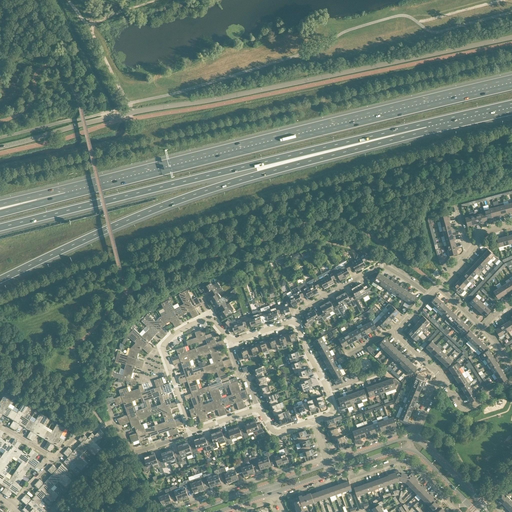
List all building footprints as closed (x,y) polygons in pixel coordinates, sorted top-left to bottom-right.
[(508,201),(503,202),(506,213),(509,212),(510,214),(511,213),(509,203),(508,204),(508,201)] [(498,204),(493,205),(494,207),(494,208),(496,216),(497,217),(500,216),(501,216),(498,204)] [(474,211),(474,212),(477,223),(480,222),(481,224),(482,223),(480,214),(479,210),(474,211)] [(490,259),(494,255),(487,248),(483,252),(490,259)] [(482,253),(480,256),(481,257),(489,265),(493,261),(490,259),(483,252),(482,253)] [(356,259),(356,260),(361,269),(363,268),(363,267),(366,266),(363,261),(366,259),(371,261),(373,257),(361,253),(359,257),(356,259)] [(477,258),(476,259),(485,268),(486,268),(489,265),(481,257),(478,259),(477,258)] [(476,259),(473,263),(474,264),(482,272),(485,268),(476,259)] [(347,262),(350,268),(353,267),(356,271),(358,270),(359,270),(361,269),(356,260),(351,262),(350,261),(347,263),(347,262)] [(345,266),(340,268),(345,278),(348,276),(350,274),(348,270),(350,268),(347,262),(344,263),(345,266)] [(470,265),(469,267),(476,274),(478,275),(482,272),(474,264),(472,266),(470,265)] [(336,267),(331,270),(331,271),(334,277),(335,278),(338,276),(340,280),(343,279),(345,278),(340,268),(338,265),(336,267)] [(468,268),(466,270),(473,277),(476,274),(469,267),(468,268)] [(330,269),(322,273),(322,274),(324,277),(330,287),(332,285),(334,283),(332,279),(335,278),(334,277),(331,271),(331,270),(330,269)] [(463,273),(462,274),(469,281),(472,283),(475,279),(473,277),(466,270),(463,273)] [(373,282),(378,285),(383,275),(379,273),(378,273),(376,271),(370,275),(375,278),(373,282)] [(322,274),(314,278),(319,286),(322,284),(324,289),(327,287),(327,288),(330,287),(324,277),(322,274)] [(382,288),(383,286),(388,278),(390,275),(388,274),(386,277),(383,275),(378,285),(382,288)] [(462,277),(460,279),(466,285),(468,287),(472,283),(469,281),(462,274),(461,275),(462,277)] [(388,278),(383,286),(388,289),(393,281),(395,278),(393,277),(391,280),(388,278)] [(314,278),(307,282),(309,286),(314,295),(316,294),(319,292),(316,287),(319,286),(314,278)] [(456,280),(455,282),(463,289),(466,285),(460,279),(458,281),(456,280)] [(393,281),(388,289),(392,292),(397,284),(399,281),(397,280),(395,283),(393,281)] [(210,290),(212,293),(221,287),(217,282),(212,285),(211,282),(203,287),(202,285),(198,287),(201,292),(204,291),(205,293),(210,290)] [(455,282),(452,285),(453,287),(459,292),(461,294),(463,296),(466,292),(465,290),(464,290),(463,289),(462,288),(455,282)] [(358,284),(356,285),(363,297),(363,298),(372,293),(373,295),(374,294),(373,292),(369,285),(364,288),(363,287),(361,283),(359,285),(358,284)] [(397,284),(392,292),(397,295),(402,287),(404,284),(402,283),(400,286),(397,284)] [(506,283),(502,286),(506,293),(509,291),(510,293),(511,292),(506,283)] [(304,284),(299,286),(303,294),(306,293),(308,298),(311,296),(311,297),(314,295),(309,286),(306,287),(304,284)] [(354,293),(351,295),(355,303),(357,305),(361,312),(364,311),(358,301),(358,300),(363,297),(356,285),(353,287),(354,287),(351,289),(354,293)] [(298,286),(290,290),(291,291),(293,295),(298,304),(301,303),(300,302),(303,301),(300,296),(303,294),(299,286),(298,286)] [(402,287),(397,295),(401,298),(406,290),(408,287),(407,286),(405,289),(402,287)] [(502,286),(498,289),(503,297),(505,296),(504,295),(506,293),(502,286)] [(210,301),(212,304),(221,298),(223,296),(220,292),(223,290),(221,287),(212,293),(213,295),(209,298),(211,301),(210,301)] [(406,290),(401,298),(406,301),(411,293),(413,290),(411,289),(409,292),(406,290)] [(503,297),(498,289),(493,291),(498,299),(501,297),(502,298),(503,297)] [(187,290),(183,292),(196,316),(199,315),(196,308),(201,305),(197,297),(192,299),(187,290)] [(286,292),(283,294),(284,298),(287,303),(290,302),(293,306),(295,305),(296,305),(298,304),(293,295),(291,291),(286,293),(286,292)] [(184,304),(179,306),(184,314),(189,311),(193,318),(196,316),(183,292),(179,294),(184,304)] [(343,293),(340,294),(345,304),(348,302),(353,307),(357,305),(355,303),(351,295),(348,297),(346,292),(343,293)] [(406,301),(405,302),(406,303),(409,305),(407,308),(409,309),(413,305),(414,304),(418,298),(415,297),(416,296),(411,293),(406,301)] [(338,302),(335,304),(338,309),(340,313),(342,317),(345,315),(344,312),(343,305),(345,304),(340,294),(338,296),(335,297),(338,302)] [(477,294),(469,303),(472,307),(479,300),(481,298),(477,294)] [(428,304),(426,306),(430,311),(433,308),(435,306),(440,300),(436,296),(431,302),(430,301),(428,304)] [(220,305),(221,308),(227,304),(225,301),(224,302),(221,298),(212,304),(213,306),(214,306),(215,308),(220,305)] [(170,299),(165,301),(178,326),(182,324),(178,317),(184,314),(179,306),(175,309),(170,299)] [(435,306),(439,310),(444,304),(440,300),(435,306)] [(475,307),(477,309),(483,303),(479,300),(472,307),(474,308),(475,307)] [(165,311),(160,313),(161,316),(160,316),(166,324),(171,321),(175,328),(178,326),(165,301),(161,304),(163,308),(165,311)] [(330,312),(332,311),(337,315),(340,313),(338,309),(335,304),(333,305),(330,301),(327,302),(324,303),(330,312)] [(223,311),(219,313),(220,316),(222,319),(226,316),(231,313),(233,312),(233,309),(229,303),(227,304),(221,308),(223,311)] [(281,304),(278,305),(280,311),(283,310),(285,315),(288,314),(291,313),(287,303),(282,305),(281,304)] [(322,311),(319,313),(322,318),(324,320),(327,318),(326,318),(331,315),(330,312),(324,303),(322,304),(322,305),(320,306),(322,311)] [(389,303),(385,307),(388,310),(389,310),(395,316),(399,312),(395,308),(392,305),(389,303)] [(479,313),(480,314),(487,307),(483,303),(477,309),(480,312),(479,313)] [(439,310),(443,314),(449,308),(444,304),(439,310)] [(487,307),(480,314),(481,315),(482,314),(485,317),(491,310),(489,309),(492,306),(489,304),(487,307)] [(269,305),(260,308),(261,310),(264,318),(267,317),(268,321),(271,320),(274,319),(270,309),(269,305)] [(275,307),(270,309),(274,319),(276,318),(279,317),(277,312),(280,311),(278,305),(275,306),(275,307)] [(443,314),(447,318),(453,312),(449,308),(443,314)] [(311,310),(309,312),(314,321),(317,320),(321,321),(324,320),(322,318),(319,313),(317,314),(314,309),(311,311),(311,310)] [(257,310),(252,312),(253,315),(257,325),(259,324),(262,323),(261,319),(264,318),(261,310),(258,311),(257,310)] [(388,310),(385,314),(391,320),(395,316),(388,310)] [(382,311),(378,315),(381,317),(382,318),(388,324),(391,320),(385,314),(382,311)] [(314,321),(309,312),(306,313),(307,314),(304,315),(306,319),(303,320),(307,327),(310,325),(309,324),(314,321)] [(447,318),(445,320),(449,324),(451,322),(457,316),(453,312),(447,318)] [(148,314),(144,317),(165,336),(167,334),(162,328),(166,324),(160,316),(156,321),(148,314)] [(248,316),(244,317),(246,323),(249,322),(251,327),(254,326),(257,325),(253,315),(248,317),(248,316)] [(373,321),(372,321),(376,328),(376,327),(377,327),(379,330),(382,326),(384,328),(388,324),(382,318),(381,317),(378,315),(373,321)] [(424,316),(419,321),(425,326),(429,322),(424,316)] [(454,328),(461,320),(457,316),(451,322),(453,324),(451,326),(454,328)] [(149,328),(146,332),(152,338),(156,334),(162,339),(165,336),(144,317),(142,320),(141,321),(146,325),(149,328)] [(241,319),(236,321),(240,331),(242,330),(245,329),(243,324),(246,323),(244,317),(241,318),(241,319)] [(371,319),(366,321),(367,323),(367,324),(372,331),(377,328),(376,328),(372,321),(372,320),(371,319)] [(240,331),(236,321),(231,323),(228,320),(227,320),(223,324),(228,330),(233,329),(234,333),(237,332),(240,331)] [(454,328),(453,328),(458,332),(460,330),(466,324),(461,320),(454,328)] [(419,321),(416,325),(421,330),(424,332),(427,328),(425,326),(419,321)] [(367,323),(362,326),(367,334),(372,331),(367,323)] [(466,324),(460,330),(464,334),(470,328),(466,324)] [(500,325),(498,326),(504,334),(508,331),(504,324),(501,326),(500,325)] [(416,325),(412,329),(418,335),(421,330),(416,325)] [(362,326),(358,328),(362,336),(367,334),(362,326)] [(504,334),(498,326),(497,326),(498,328),(495,330),(499,337),(504,334)] [(133,329),(131,332),(151,351),(153,348),(148,343),(152,338),(146,332),(142,336),(139,333),(134,328),(133,329)] [(358,328),(353,331),(357,339),(362,336),(358,328)] [(186,341),(188,345),(205,339),(214,336),(213,333),(205,335),(203,329),(195,332),(197,337),(186,341)] [(409,335),(407,337),(413,342),(415,340),(419,336),(418,335),(412,329),(408,333),(409,335)] [(283,333),(287,344),(287,343),(291,342),(297,340),(293,330),(288,331),(288,333),(284,335),(283,333)] [(343,335),(348,344),(353,342),(348,334),(347,331),(342,334),(343,335)] [(353,331),(348,334),(353,342),(357,339),(353,331)] [(464,337),(468,341),(474,335),(470,331),(464,337)] [(124,339),(122,343),(124,344),(128,339),(127,338),(129,337),(135,343),(130,348),(134,350),(138,353),(141,350),(143,348),(145,350),(148,354),(151,351),(131,332),(127,335),(124,339)] [(274,336),(273,337),(277,347),(282,345),(282,346),(287,344),(283,333),(278,335),(279,336),(274,338),(274,336)] [(348,344),(343,335),(338,338),(343,347),(348,344)] [(468,341),(472,344),(478,338),(474,335),(468,341)] [(207,344),(197,348),(198,352),(224,343),(223,340),(216,342),(214,336),(205,339),(207,344)] [(264,340),(268,350),(272,349),(277,347),(273,337),(269,338),(269,340),(265,341),(264,340)] [(313,341),(316,346),(324,342),(321,337),(313,341)] [(377,345),(381,349),(389,341),(385,338),(384,339),(379,344),(377,345)] [(474,351),(477,348),(482,342),(478,338),(472,344),(470,347),(474,351)] [(255,343),(258,354),(259,354),(258,353),(263,352),(268,350),(264,340),(259,342),(260,343),(255,344),(255,343)] [(381,349),(385,353),(393,345),(395,342),(394,341),(391,344),(389,341),(381,349)] [(425,341),(418,348),(421,350),(427,344),(426,342),(425,341)] [(426,347),(430,351),(436,345),(432,341),(426,347)] [(316,346),(319,351),(327,346),(324,342),(316,346)] [(482,342),(477,348),(481,353),(487,347),(482,342)] [(224,343),(198,352),(200,357),(210,353),(212,358),(221,355),(218,349),(226,347),(224,343)] [(245,346),(249,357),(253,355),(258,354),(255,343),(250,345),(250,346),(246,348),(245,346)] [(385,353),(389,357),(397,349),(399,346),(398,345),(395,347),(393,345),(385,353)] [(430,351),(434,355),(440,349),(436,345),(430,351)] [(171,358),(172,361),(198,352),(197,348),(187,351),(185,346),(176,349),(178,355),(171,358)] [(249,357),(245,346),(240,348),(241,350),(236,351),(239,360),(244,358),(244,359),(249,357)] [(319,351),(321,356),(329,351),(327,346),(319,351)] [(439,350),(434,355),(438,359),(444,353),(442,351),(444,349),(442,347),(440,349),(439,350)] [(118,352),(116,357),(143,364),(144,361),(137,359),(138,353),(130,348),(128,355),(118,352)] [(389,357),(393,360),(401,352),(403,350),(402,348),(399,351),(397,349),(389,357)] [(482,361),(485,359),(492,354),(489,350),(482,354),(482,355),(479,356),(482,361)] [(288,354),(285,355),(288,365),(291,364),(299,361),(298,357),(299,356),(297,351),(293,353),(288,354)] [(321,356),(324,360),(332,356),(329,351),(321,356)] [(181,362),(183,368),(191,365),(190,360),(200,357),(198,352),(172,361),(174,365),(181,362)] [(393,360),(397,364),(405,356),(407,353),(406,352),(403,355),(401,352),(393,360)] [(438,359),(443,363),(448,357),(444,353),(438,359)] [(485,359),(482,361),(485,366),(488,364),(495,359),(492,354),(485,359)] [(203,367),(205,371),(231,362),(230,358),(223,361),(221,355),(212,358),(214,363),(205,366),(203,367)] [(324,360),(327,365),(335,360),(332,356),(324,360)] [(397,364),(401,368),(409,360),(411,357),(410,356),(407,358),(405,356),(397,364)] [(126,364),(124,369),(133,372),(135,366),(142,368),(143,364),(116,357),(115,361),(126,364)] [(448,357),(443,363),(447,367),(453,361),(448,357)] [(327,365),(329,370),(337,365),(340,364),(338,359),(335,360),(327,365)] [(401,368),(405,371),(412,363),(415,361),(413,359),(411,362),(409,360),(401,368)] [(488,364),(491,369),(498,364),(495,359),(488,364)] [(299,361),(291,364),(293,369),(295,373),(298,372),(303,371),(303,370),(301,366),(302,365),(301,361),(299,361)] [(231,362),(205,371),(207,376),(217,372),(219,377),(227,374),(225,368),(232,366),(231,362)] [(453,365),(449,368),(452,373),(462,367),(459,362),(456,364),(453,365)] [(412,363),(405,371),(409,375),(413,371),(415,373),(417,370),(416,368),(417,367),(412,363)] [(491,369),(494,373),(501,369),(498,364),(491,369)] [(178,377),(179,380),(205,371),(203,367),(193,370),(191,365),(183,368),(185,374),(178,377)] [(329,370),(332,374),(340,370),(337,365),(329,370)] [(255,379),(265,376),(263,372),(264,372),(262,366),(252,370),(254,375),(255,374),(257,379),(255,379)] [(452,373),(455,378),(465,372),(462,367),(452,373)] [(112,371),(111,376),(127,381),(130,381),(130,383),(131,385),(138,383),(136,380),(131,378),(133,372),(124,369),(121,368),(119,373),(112,371)] [(340,370),(332,374),(335,379),(333,380),(336,385),(343,383),(340,376),(346,373),(343,368),(340,370)] [(300,382),(311,378),(309,379),(308,374),(309,374),(307,369),(303,371),(298,372),(299,377),(300,377),(301,381),(300,382)] [(494,373),(491,375),(494,380),(497,378),(504,374),(501,369),(494,373)] [(187,381),(190,387),(198,384),(196,379),(207,376),(205,371),(179,380),(180,384),(187,381)] [(455,378),(458,383),(468,376),(465,372),(455,378)] [(212,385),(210,385),(212,390),(214,389),(219,388),(219,387),(223,386),(224,386),(228,384),(233,383),(237,381),(238,381),(236,377),(229,380),(227,374),(219,377),(220,382),(212,385)] [(504,374),(497,378),(500,383),(507,379),(504,374)] [(416,376),(413,383),(422,386),(424,381),(423,381),(425,377),(419,375),(416,376)] [(259,389),(268,385),(267,381),(265,376),(255,379),(257,384),(259,384),(260,388),(259,389)] [(468,376),(458,383),(460,385),(461,387),(468,383),(471,381),(468,376)] [(387,380),(386,377),(384,377),(385,381),(382,382),(385,392),(391,390),(387,380)] [(166,405),(171,403),(167,393),(172,391),(169,383),(163,385),(161,378),(157,379),(166,405)] [(300,382),(296,384),(297,388),(302,387),(304,391),(308,390),(312,389),(310,384),(311,384),(312,383),(311,378),(300,382)] [(377,384),(380,394),(385,392),(382,382),(381,378),(379,379),(380,382),(377,384)] [(392,378),(387,380),(391,390),(396,388),(395,386),(400,382),(395,378),(393,379),(392,378)] [(156,387),(150,389),(153,398),(158,396),(161,404),(156,406),(157,408),(162,406),(166,405),(157,379),(154,380),(156,387)] [(377,384),(376,380),(373,381),(375,384),(372,385),(375,396),(380,394),(377,384)] [(241,391),(237,381),(233,383),(242,409),(246,407),(243,400),(249,398),(246,389),(241,391)] [(227,396),(230,405),(236,403),(238,410),(242,409),(233,383),(228,384),(232,394),(227,396)] [(413,383),(411,388),(420,391),(422,386),(413,383)] [(461,387),(464,392),(471,388),(468,383),(461,387)] [(142,384),(138,386),(139,388),(141,393),(142,397),(146,407),(147,411),(150,411),(152,410),(149,400),(153,398),(150,389),(145,391),(142,384)] [(207,392),(209,391),(212,390),(210,385),(208,386),(200,389),(198,384),(190,387),(192,393),(184,396),(186,399),(191,397),(195,396),(200,394),(207,392)] [(262,393),(263,398),(275,394),(275,393),(271,395),(270,390),(268,385),(259,389),(260,394),(262,393)] [(375,396),(372,385),(366,387),(370,398),(375,396)] [(114,398),(115,402),(141,393),(139,388),(129,392),(127,387),(119,390),(121,396),(114,398)] [(214,389),(223,415),(227,414),(224,407),(230,405),(227,396),(222,398),(219,388),(214,389)] [(357,388),(355,388),(357,392),(354,393),(357,401),(357,404),(363,402),(362,400),(359,391),(357,388)] [(411,388),(409,393),(418,396),(420,391),(411,388)] [(464,392),(467,397),(474,393),(471,388),(464,392)] [(214,389),(212,390),(209,391),(213,401),(208,403),(211,411),(217,409),(219,416),(223,415),(214,389)] [(357,401),(354,393),(352,389),(350,390),(351,393),(348,394),(351,403),(357,401)] [(364,389),(359,391),(362,400),(367,398),(364,389)] [(352,406),(351,403),(348,394),(347,391),(345,392),(346,395),(343,396),(347,408),(352,406)] [(0,411),(10,395),(6,392),(0,401),(0,411)] [(123,403),(125,409),(134,406),(132,401),(142,397),(141,393),(115,402),(116,405),(123,403)] [(343,396),(342,393),(340,394),(341,397),(338,398),(338,399),(335,400),(339,411),(347,408),(343,396)] [(409,393),(407,398),(416,401),(418,396),(409,393)] [(474,393),(467,397),(471,402),(478,398),(474,393)] [(200,394),(195,396),(204,422),(208,420),(205,413),(211,411),(208,403),(203,404),(200,394)] [(269,406),(280,403),(279,403),(278,403),(277,399),(275,394),(263,398),(264,398),(266,397),(267,402),(269,401),(270,406),(269,406)] [(0,418),(3,414),(8,417),(13,409),(8,407),(14,397),(10,395),(0,411),(0,418)] [(195,396),(191,397),(194,408),(189,409),(192,418),(198,416),(201,423),(204,422),(195,396)] [(312,399),(316,410),(315,408),(320,407),(320,408),(325,406),(322,396),(317,398),(312,399)] [(407,398),(405,403),(413,406),(416,401),(407,398)] [(307,401),(303,403),(306,413),(306,412),(310,410),(311,411),(316,410),(312,399),(307,401)] [(150,411),(151,415),(162,412),(164,417),(172,414),(170,408),(177,405),(176,402),(171,403),(166,405),(162,406),(152,410),(150,411)] [(10,427),(13,429),(27,405),(23,403),(17,412),(13,409),(8,417),(13,420),(10,427)] [(272,411),(274,415),(275,415),(283,412),(281,408),(280,403),(269,406),(271,411),(272,411)] [(306,413),(303,403),(298,405),(293,407),(296,415),(301,413),(301,415),(306,413)] [(405,403),(403,408),(411,411),(412,409),(414,410),(416,407),(413,406),(405,403)] [(27,405),(13,429),(16,431),(20,424),(25,427),(30,420),(32,416),(27,414),(31,408),(27,405)] [(116,418),(118,422),(147,411),(146,407),(136,411),(134,406),(125,409),(127,415),(116,418)] [(403,408),(401,413),(409,416),(410,414),(412,415),(413,412),(411,411),(403,408)] [(283,412),(275,415),(277,420),(278,419),(279,419),(279,420),(278,421),(280,424),(282,423),(282,424),(284,424),(288,422),(288,423),(291,422),(292,422),(292,421),(292,420),(291,418),(288,410),(283,412)] [(130,422),(132,428),(143,424),(141,424),(139,420),(151,415),(150,411),(147,411),(118,422),(121,425),(130,422)] [(27,437),(30,439),(44,415),(40,413),(34,422),(30,420),(25,427),(30,431),(27,437)] [(409,416),(401,413),(399,418),(400,419),(399,421),(405,424),(406,421),(407,421),(409,416)] [(155,425),(156,430),(183,420),(181,417),(174,419),(172,414),(164,417),(165,421),(155,425)] [(37,434),(42,438),(47,430),(43,427),(48,418),(44,415),(30,439),(33,441),(37,434)] [(327,431),(337,428),(335,423),(336,423),(335,421),(340,420),(340,419),(342,418),(341,416),(324,421),(326,427),(327,426),(329,430),(327,431)] [(394,417),(388,419),(391,427),(397,425),(394,417)] [(383,419),(378,420),(378,422),(381,431),(386,429),(383,419)] [(384,420),(383,420),(386,429),(391,427),(388,419),(384,420)] [(183,420),(156,430),(158,434),(164,432),(168,431),(170,436),(179,433),(177,427),(184,424),(183,420)] [(255,420),(250,422),(253,431),(256,430),(257,434),(263,432),(262,427),(261,427),(260,423),(257,424),(255,420)] [(247,433),(253,431),(250,422),(244,424),(247,433)] [(372,422),(367,424),(371,434),(376,433),(372,422)] [(373,424),(376,433),(381,431),(378,422),(373,424)] [(44,447),(47,449),(61,426),(57,423),(51,432),(47,430),(42,438),(48,441),(44,447)] [(129,435),(130,439),(156,430),(155,425),(145,429),(143,424),(132,428),(134,427),(136,433),(129,435)] [(367,424),(362,426),(366,436),(371,434),(367,424)] [(238,425),(233,427),(236,437),(242,435),(238,425)] [(61,426),(47,449),(50,451),(54,445),(60,448),(66,437),(62,434),(65,428),(61,426)] [(362,426),(357,428),(361,438),(366,436),(362,426)] [(226,435),(229,444),(233,443),(231,439),(236,437),(233,427),(227,429),(229,434),(226,435)] [(331,436),(332,440),(344,436),(340,437),(338,433),(339,433),(337,428),(327,431),(329,436),(331,436)] [(361,438),(357,428),(352,429),(355,440),(361,438)] [(84,435),(82,438),(98,452),(101,449),(95,443),(98,439),(99,439),(103,435),(104,434),(100,429),(94,435),(92,433),(87,438),(84,435)] [(221,429),(216,431),(219,441),(220,444),(225,442),(226,445),(229,444),(226,435),(223,436),(221,429)] [(156,430),(130,439),(132,442),(139,440),(141,446),(150,443),(148,438),(158,434),(156,430)] [(305,430),(292,434),(294,439),(297,438),(298,438),(299,443),(307,440),(306,436),(307,435),(305,430)] [(212,438),(209,439),(212,449),(218,447),(216,442),(219,441),(216,431),(210,433),(212,438)] [(199,437),(202,447),(205,446),(207,451),(212,449),(209,439),(206,440),(204,435),(199,437)] [(340,437),(334,439),(336,444),(338,444),(339,448),(340,448),(340,450),(345,448),(344,447),(347,446),(345,441),(346,441),(344,436),(340,437)] [(81,442),(77,447),(84,453),(87,449),(95,456),(98,452),(82,438),(81,437),(78,439),(81,442)] [(202,447),(199,437),(193,439),(197,449),(202,447)] [(0,458),(4,461),(18,441),(15,439),(11,444),(6,440),(0,449),(1,448),(5,450),(0,458)] [(301,448),(302,452),(310,449),(309,445),(310,444),(309,439),(307,440),(299,443),(301,448)] [(185,442),(182,443),(187,456),(192,454),(192,455),(195,454),(194,451),(192,445),(189,446),(188,441),(185,440),(185,442)] [(18,441),(4,461),(8,464),(13,456),(17,459),(23,451),(22,451),(17,448),(21,443),(18,441)] [(180,455),(181,458),(187,456),(182,443),(180,444),(178,443),(177,445),(180,454),(180,455)] [(68,447),(66,450),(84,467),(88,463),(80,457),(84,453),(77,447),(73,451),(68,447)] [(285,452),(280,454),(283,464),(289,462),(286,455),(289,454),(287,447),(283,448),(285,452)] [(16,470),(20,473),(35,451),(32,449),(28,454),(23,451),(17,459),(18,459),(18,458),(22,461),(16,470)] [(176,462),(175,459),(172,449),(166,451),(170,460),(171,463),(173,463),(175,463),(176,462)] [(302,452),(299,453),(300,458),(304,457),(306,462),(314,459),(312,454),(314,454),(312,449),(310,449),(302,452)] [(84,467),(66,450),(63,453),(68,457),(64,462),(70,468),(74,464),(81,470),(84,467)] [(272,450),(269,451),(272,460),(275,459),(278,466),(283,464),(280,454),(274,456),(273,453),(272,450)] [(35,451),(20,473),(24,475),(30,467),(35,470),(35,469),(38,472),(40,469),(45,464),(48,461),(47,459),(45,457),(44,457),(40,463),(35,459),(38,453),(35,451)] [(170,460),(166,451),(161,453),(164,462),(170,460)] [(265,457),(262,458),(266,468),(271,466),(270,461),(272,460),(269,451),(266,452),(266,453),(264,453),(264,454),(265,457)] [(152,464),(153,466),(154,466),(155,468),(157,466),(158,467),(159,467),(158,465),(157,463),(158,463),(154,452),(151,452),(151,454),(149,455),(152,464)] [(152,464),(149,455),(143,457),(145,461),(140,462),(142,468),(143,468),(144,472),(148,470),(147,467),(150,466),(149,465),(152,465),(153,466),(152,464)] [(256,456),(253,457),(255,464),(258,463),(259,465),(260,470),(266,468),(262,458),(257,460),(257,459),(256,456)] [(252,464),(246,466),(250,476),(255,474),(253,467),(256,466),(253,457),(252,457),(250,458),(251,461),(252,464)] [(53,464),(50,467),(69,484),(72,481),(64,474),(68,470),(61,464),(57,469),(53,464)] [(240,464),(237,465),(240,474),(243,472),(244,477),(250,476),(246,466),(241,468),(241,467),(240,464)] [(235,470),(230,472),(233,481),(239,480),(237,474),(240,474),(237,465),(233,466),(235,469),(235,470)] [(52,474),(48,479),(54,485),(58,481),(60,483),(65,488),(69,484),(50,467),(48,470),(52,474)] [(225,467),(219,469),(222,476),(223,478),(226,477),(228,483),(233,481),(230,472),(227,473),(225,467)] [(215,475),(212,476),(216,485),(221,483),(219,477),(222,476),(219,469),(214,471),(215,475)] [(2,492),(5,494),(20,473),(16,470),(10,479),(6,476),(0,483),(5,487),(2,492)] [(399,481),(402,481),(404,475),(399,474),(398,470),(392,472),(393,473),(396,482),(399,481)] [(20,473),(5,494),(8,497),(12,491),(17,495),(22,487),(18,484),(24,475),(20,473)] [(206,473),(203,474),(205,482),(208,481),(210,487),(216,485),(212,476),(207,478),(206,473)] [(391,484),(396,482),(393,473),(388,475),(388,476),(386,476),(389,484),(389,486),(391,485),(391,484)] [(406,482),(410,486),(416,480),(415,478),(416,477),(411,473),(408,476),(404,475),(402,481),(406,482)] [(200,477),(195,478),(199,491),(205,489),(203,483),(205,482),(203,474),(200,476),(200,477)] [(385,485),(389,484),(386,476),(383,477),(383,476),(381,477),(384,487),(386,487),(385,485)] [(382,488),(384,487),(381,477),(378,478),(378,479),(375,480),(378,488),(382,487),(382,488)] [(189,479),(186,480),(189,488),(192,487),(194,493),(199,491),(195,478),(190,480),(189,479)] [(39,479),(37,482),(55,499),(58,495),(53,491),(51,488),(54,485),(48,479),(44,483),(39,479)] [(180,487),(179,487),(179,488),(183,499),(189,497),(186,491),(189,490),(189,488),(186,480),(183,481),(183,483),(184,485),(180,485),(180,487)] [(374,489),(378,488),(375,480),(373,481),(372,480),(370,481),(373,491),(375,491),(374,489)] [(412,491),(413,490),(419,484),(418,482),(416,480),(410,486),(412,489),(411,490),(412,491)] [(349,481),(343,483),(346,492),(348,491),(347,490),(351,489),(349,481)] [(372,492),(373,491),(370,481),(367,482),(368,483),(365,484),(367,492),(371,490),(372,492)] [(39,489),(34,493),(41,499),(44,496),(52,502),(55,499),(37,482),(34,485),(39,489)] [(343,483),(338,485),(341,494),(343,493),(342,492),(346,491),(346,492),(343,483)] [(364,493),(367,492),(365,484),(362,485),(361,484),(359,485),(362,495),(364,494),(364,493)] [(415,494),(416,495),(424,487),(422,485),(421,486),(419,484),(413,490),(416,493),(415,494)] [(338,485),(332,486),(336,496),(337,495),(337,494),(340,492),(341,494),(338,485)] [(361,495),(362,495),(359,485),(356,485),(357,487),(354,488),(357,496),(360,494),(361,495)] [(171,487),(170,487),(170,488),(172,495),(175,494),(178,501),(183,499),(179,488),(178,488),(175,486),(173,488),(171,487)] [(332,486),(327,488),(330,497),(332,497),(331,496),(335,494),(335,496),(336,496),(332,486)] [(502,494),(496,499),(501,504),(503,503),(502,503),(506,499),(505,498),(507,495),(509,494),(506,491),(508,489),(505,486),(500,492),(502,494)] [(418,495),(421,498),(427,492),(425,490),(426,489),(424,487),(416,495),(417,496),(418,495)] [(172,495),(170,488),(165,490),(166,494),(158,497),(163,506),(172,503),(170,496),(172,495)] [(327,488),(322,490),(325,499),(327,499),(326,497),(330,496),(330,497),(327,488)] [(322,490),(316,492),(319,500),(320,501),(321,501),(321,499),(324,498),(325,499),(322,490)] [(316,492),(311,494),(314,502),(314,503),(316,503),(315,501),(319,500),(316,492)] [(423,502),(424,503),(432,495),(430,493),(429,494),(427,492),(421,498),(424,501),(423,502)] [(26,494),(23,497),(39,511),(46,511),(47,511),(45,510),(41,507),(45,503),(41,499),(34,493),(34,494),(36,495),(31,499),(26,494)] [(307,495),(305,495),(308,504),(314,502),(311,494),(310,493),(307,494),(307,495)] [(298,496),(299,497),(302,506),(303,506),(308,504),(305,495),(302,496),(302,495),(298,496)] [(427,504),(429,506),(435,500),(433,498),(434,497),(432,495),(424,503),(426,505),(427,504)] [(507,508),(511,504),(509,503),(511,500),(507,495),(505,498),(506,499),(502,503),(503,503),(507,508)] [(39,511),(23,497),(21,500),(26,505),(22,510),(24,511),(31,511),(32,511),(39,511)] [(297,511),(304,511),(303,506),(302,506),(299,497),(296,498),(297,501),(294,502),(296,507),(295,507),(297,511)] [(427,508),(431,511),(433,510),(438,505),(440,503),(436,499),(435,500),(429,506),(427,508)]
